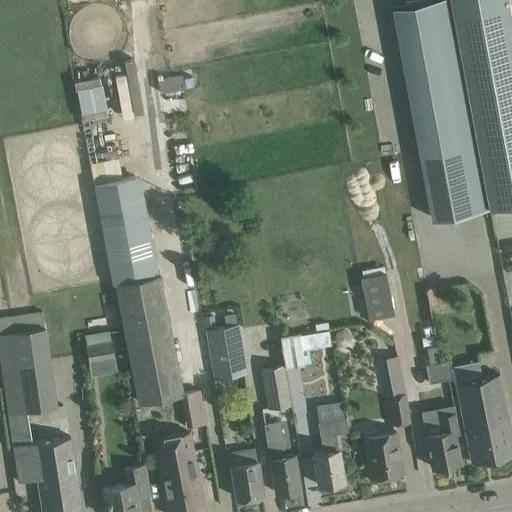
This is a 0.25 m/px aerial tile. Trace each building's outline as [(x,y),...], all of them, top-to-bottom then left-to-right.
[(424,0),(394,6),(434,218),(489,208),(450,0),(424,0)] [(451,0),(491,209),(511,205),(511,20),(508,0),(451,0)] [(74,63),(97,60),(95,46),(72,49),(74,63)] [(75,78),(83,116),(109,111),(102,73),(75,78)] [(133,279),(130,259),(114,177),(90,182),(110,284),(116,283),(139,401),(180,393),(182,393),(182,391),(159,274),(133,279)] [(393,314),(385,272),(359,277),(367,319),(393,314)] [(226,292),(217,293),(219,306),(229,304),(226,292)] [(11,312),(0,313),(0,329),(14,327),(11,312)] [(215,328),(213,314),(203,316),(205,329),(215,328)] [(247,371),(238,323),(215,328),(205,329),(203,330),(212,378),(247,371)] [(333,335),(333,336),(333,337),(333,338),(334,338),(334,339),(334,340),(335,340),(335,341),(336,342),(337,342),(337,343),(338,343),(339,344),(340,344),(341,344),(342,344),(343,344),(344,344),(345,344),(345,343),(346,343),(347,342),(348,341),(349,340),(349,339),(350,338),(350,337),(350,336),(350,335),(350,334),(350,333),(349,332),(349,331),(348,331),(348,330),(347,329),(346,328),(345,328),(344,328),(344,327),(343,327),(342,327),(341,327),(340,327),(339,327),(339,328),(338,328),(337,328),(337,329),(336,329),(336,330),(335,330),(335,331),(334,331),(334,332),(334,333),(333,334),(333,335)] [(327,329),(315,331),(317,345),(329,343),(327,329)] [(299,332),(279,335),(283,366),(304,363),(299,332)] [(110,343),(85,347),(88,362),(113,357),(110,343)] [(395,354),(384,357),(386,368),(392,372),(399,371),(395,354)] [(426,381),(452,376),(453,376),(449,358),(439,359),(423,363),(426,381)] [(259,368),(266,407),(289,403),(281,364),(259,368)] [(511,443),(499,375),(485,378),(456,383),(471,462),(511,453),(511,443)] [(182,393),(180,393),(186,426),(205,423),(200,388),(182,391),(182,393)] [(385,395),(390,424),(407,421),(403,392),(385,395)] [(81,511),(70,437),(31,443),(27,411),(7,413),(12,446),(18,481),(38,478),(43,511),(81,511)] [(425,433),(428,447),(432,466),(459,461),(454,433),(458,432),(454,412),(439,415),(442,430),(425,433)] [(340,461),(336,433),(347,431),(345,416),(315,421),(321,452),(313,454),(318,484),(343,480),(340,461)] [(283,456),(281,440),(278,421),(264,423),(274,491),(300,487),(294,454),(283,456)] [(180,511),(204,507),(200,488),(189,431),(155,438),(169,511),(180,511)] [(402,471),(399,451),(396,431),(364,436),(367,456),(370,476),(402,471)] [(228,463),(228,467),(234,498),(262,493),(259,473),(254,449),(241,451),(242,460),(228,463)] [(148,492),(144,473),(143,464),(126,467),(128,483),(103,487),(105,498),(107,511),(138,511),(135,495),(148,492)]
